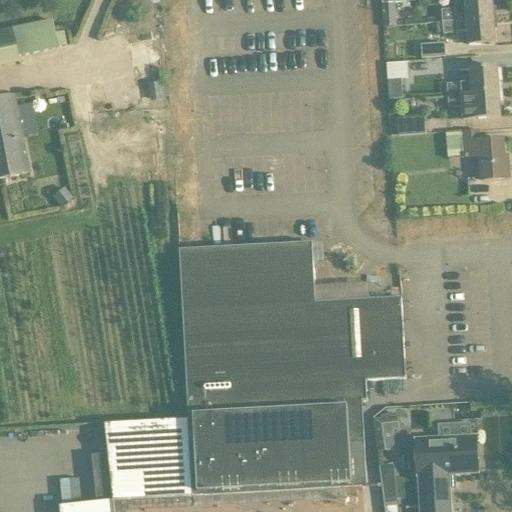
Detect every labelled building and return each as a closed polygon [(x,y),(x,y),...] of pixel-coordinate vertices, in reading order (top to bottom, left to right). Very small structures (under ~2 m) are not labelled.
[(396,27),(442,24),(493,20),(491,0),(453,0),(454,11),(440,11),(441,19),(396,22),(395,5),(382,6),(383,29),(396,28),(396,27)] [(493,20),(442,24),(443,36),(458,35),(458,33),(466,32),(468,47),(494,45),(493,20)] [(50,21),(0,31),(0,61),(56,50),(50,21)] [(234,58),(234,40),(209,41),(209,59),(234,58)] [(445,59),(444,45),(421,47),(422,61),(445,59)] [(213,72),(234,73),(234,62),(213,62),(213,72)] [(403,101),(402,81),(407,81),(406,63),(385,65),(387,82),(388,101),(403,101)] [(448,86),(449,97),(498,93),(496,68),(469,71),(470,84),(460,85),(448,86)] [(500,118),(498,93),(449,97),(450,109),(461,108),(462,121),(500,118)] [(0,181),(28,176),(12,97),(0,99),(0,181)] [(424,119),(397,121),(398,138),(400,138),(416,137),(425,136),(424,119)] [(481,182),(509,180),(508,161),(504,162),(502,140),(481,142),(480,131),(445,134),(447,160),(464,159),(479,158),(481,182)] [(182,252),(179,252),(187,412),(188,420),(192,499),(366,489),(366,488),(351,489),(348,425),(358,425),(357,404),(366,403),(365,383),(405,381),(400,300),(360,302),(314,305),(311,245),(182,252)] [(397,428),(395,417),(375,420),(379,452),(392,451),(389,429),(397,428)] [(107,456),(90,457),(95,505),(107,504),(112,503),(192,499),(188,420),(104,425),(107,456)] [(97,429),(63,430),(64,441),(97,440),(97,429)] [(448,511),(447,475),(476,473),(474,439),(415,443),(417,477),(419,477),(420,511),(448,511)] [(383,491),(384,501),(395,501),(394,491),(393,471),(381,472),(383,491)]
